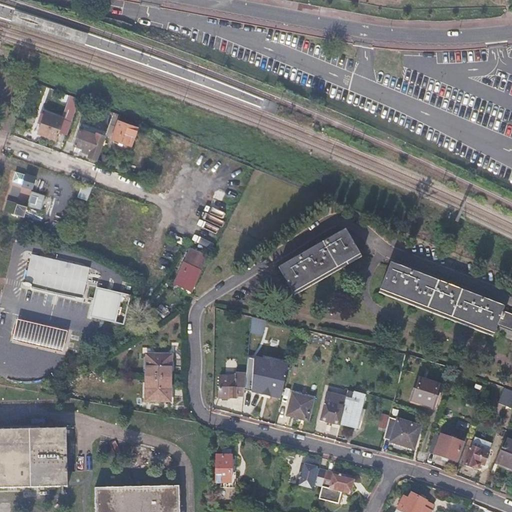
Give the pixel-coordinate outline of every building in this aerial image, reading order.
[(15,8),(10,22),(84,46),(87,39),(89,32),(15,8)] [(77,100),(68,97),(67,100),(70,101),(63,120),(43,113),(36,133),(53,140),(55,132),(64,135),(77,100)] [(12,131),(17,118),(9,115),(4,129),(12,131)] [(115,125),(108,123),(104,135),(111,137),(110,139),(129,146),(135,128),(116,121),(115,125)] [(86,157),(95,160),(103,137),(94,133),(93,136),(85,133),(86,130),(79,127),(78,130),(77,130),(72,145),(88,151),(86,157)] [(6,197),(3,210),(24,216),(26,205),(40,209),(45,193),(31,189),(35,176),(14,171),(10,185),(22,188),(19,201),(6,197)] [(90,187),(81,183),(76,199),(85,202),(90,187)] [(29,209),(28,216),(39,217),(40,210),(29,209)] [(15,220),(12,228),(16,229),(21,231),(24,224),(15,220)] [(27,232),(45,239),(50,227),(32,220),(27,232)] [(278,268),(293,293),(359,254),(344,229),(327,239),(326,236),(320,240),(321,242),(301,254),(300,252),(293,256),(295,258),(278,268)] [(91,269),(32,255),(25,284),(24,284),(23,284),(23,285),(24,285),(24,286),(25,287),(26,287),(27,287),(27,288),(28,288),(29,288),(30,288),(31,287),(32,287),(76,297),(76,298),(84,299),(91,269)] [(174,284),(192,292),(202,269),(184,261),(174,284)] [(497,324),(511,329),(511,313),(502,310),(504,306),(486,299),(487,296),(480,294),(479,296),(451,286),(452,283),(445,281),(444,283),(416,272),(417,270),(410,267),(409,270),(391,263),(380,290),(493,334),(497,324)] [(97,288),(91,317),(98,319),(110,322),(124,325),(131,296),(118,293),(104,290),(97,288)] [(162,301),(155,311),(165,318),(172,309),(162,301)] [(16,318),(11,343),(14,344),(26,346),(42,350),(56,353),(67,356),(73,331),(62,328),(48,325),(31,321),(20,319),(16,318)] [(145,401),(170,401),(172,354),(146,354),(145,401)] [(236,395),(236,376),(220,376),(220,398),(231,398),(231,395),(236,395)] [(410,400),(433,408),(439,386),(417,378),(410,400)] [(257,396),(267,396),(267,380),(250,379),(249,398),(257,399),(257,396)] [(511,390),(503,387),(502,392),(491,389),(488,400),(511,407),(511,390)] [(287,415),(308,421),(313,399),(293,393),(287,415)] [(352,398),(347,397),(340,424),(356,428),(364,395),(354,393),(352,398)] [(338,425),(340,426),(340,424),(347,397),(339,395),(337,404),(326,401),(321,420),(331,423),(331,426),(337,428),(338,425)] [(389,417),(384,437),(391,439),(391,441),(414,447),(420,426),(389,417)] [(0,484),(66,483),(64,425),(0,425),(0,484)] [(440,436),(434,434),(429,452),(456,462),(462,443),(440,435),(440,436)] [(511,441),(505,439),(496,462),(511,468),(511,441)] [(473,467),(478,469),(480,463),(484,465),(488,453),(467,445),(461,463),(465,465),(465,466),(472,469),(473,467)] [(216,482),(230,483),(230,473),(232,473),(232,456),(230,456),(230,451),(222,451),(222,456),(216,455),(216,482)] [(323,486),(326,471),(318,469),(318,468),(315,467),(316,466),(311,464),(310,466),(309,465),(308,468),(301,467),(297,483),(313,488),(314,484),(323,486)] [(323,486),(319,500),(338,504),(341,492),(349,494),(350,491),(352,491),(353,486),(352,485),(352,484),(350,483),(351,476),(334,472),(334,473),(326,471),(323,486)] [(179,511),(179,487),(95,488),(95,511),(179,511)] [(430,511),(434,505),(412,494),(409,499),(404,497),(396,511),(430,511)]
